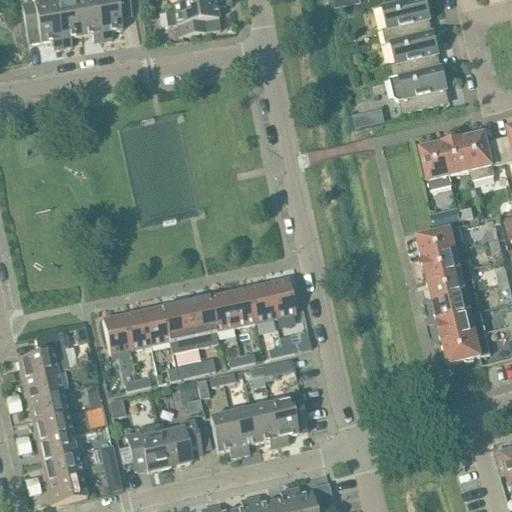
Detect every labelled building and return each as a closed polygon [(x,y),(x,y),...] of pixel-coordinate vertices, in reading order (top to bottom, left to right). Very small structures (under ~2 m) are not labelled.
[(94,2),(102,46),(111,45),(110,36),(121,35),(119,22),(131,21),(127,0),(93,0),(94,2),(94,3),(94,2)] [(135,0),(137,5),(138,13),(147,11),(146,3),(145,0),(135,0)] [(172,7),(172,8),(222,1),(222,0),(176,0),(178,6),(172,7)] [(387,32),(382,33),(385,47),(433,36),(432,35),(427,36),(424,25),(431,23),(427,6),(425,5),(424,0),(423,0),(382,10),(387,32)] [(165,31),(175,29),(177,40),(204,36),(218,34),(215,15),(215,11),(224,9),(222,1),(172,8),(163,16),(165,31)] [(20,7),(25,38),(27,50),(51,47),(52,54),(61,53),(53,3),(53,2),(20,7)] [(53,3),(61,53),(71,51),(69,43),(80,41),(74,6),(74,5),(55,8),(54,2),(53,2),(53,3)] [(74,6),(80,41),(91,39),(92,48),(102,46),(94,2),(94,3),(94,2),(74,5),(74,6)] [(389,82),(389,83),(441,70),(435,71),(432,60),(440,58),(436,41),(434,40),(433,36),(385,47),(385,48),(391,46),(396,67),(390,68),(393,81),(389,82)] [(360,54),(348,57),(351,68),(363,65),(360,54)] [(394,102),(399,104),(402,118),(444,108),(441,95),(448,93),(444,76),(442,75),(441,70),(389,83),(394,102)] [(380,113),(351,120),(354,132),(383,126),(380,113)] [(497,143),(503,167),(511,164),(511,130),(507,132),(509,140),(497,143)] [(462,142),(472,184),(494,179),(492,170),(503,167),(497,143),(486,145),(484,137),(462,142)] [(441,147),(449,180),(469,175),(471,185),(472,184),(462,142),(441,147)] [(419,153),(427,185),(430,195),(451,189),(449,180),(441,147),(419,153)] [(457,215),(460,224),(473,221),(470,211),(457,215)] [(444,218),(447,227),(460,224),(457,215),(444,218)] [(511,219),(503,222),(508,244),(511,242),(511,219)] [(417,240),(422,262),(455,254),(464,252),(459,230),(417,240)] [(485,233),(488,246),(498,244),(495,231),(485,233)] [(501,257),(498,244),(488,246),(492,259),(501,257)] [(427,283),(460,275),(455,255),(464,253),(464,252),(455,254),(422,262),(427,283)] [(495,275),(499,288),(508,286),(505,273),(495,275)] [(427,283),(432,304),(452,299),(465,297),(460,275),(427,283)] [(266,288),(273,323),(294,319),(286,283),(266,288)] [(511,299),(508,286),(499,288),(502,301),(511,299)] [(244,292),(252,328),(273,323),(266,288),(244,292)] [(224,297),(233,332),(252,328),(244,292),(224,297)] [(207,300),(214,336),(233,332),(224,297),(207,300)] [(432,304),(437,325),(470,317),(465,297),(452,299),(432,304)] [(190,304),(201,351),(217,347),(214,336),(207,300),(190,304)] [(175,307),(186,354),(201,351),(190,304),(175,307)] [(159,311),(168,346),(170,357),(186,354),(175,307),(159,311)] [(140,315),(150,350),(168,346),(159,311),(140,315)] [(122,319),(130,354),(150,350),(140,315),(122,319)] [(437,325),(442,346),(475,339),(470,317),(437,325)] [(108,359),(130,354),(122,319),(101,323),(108,359)] [(84,330),(74,332),(76,342),(77,346),(87,344),(86,339),(84,330)] [(15,362),(20,383),(57,375),(52,355),(67,351),(63,335),(32,342),(36,357),(15,362)] [(442,346),(447,368),(462,365),(462,367),(477,363),(476,361),(480,360),(475,339),(442,346)] [(279,350),(281,359),(293,357),(291,347),(279,350)] [(269,362),(281,359),(279,350),(267,353),(269,362)] [(240,359),(242,368),(254,366),(251,356),(240,359)] [(229,371),(242,368),(240,359),(227,362),(229,371)] [(203,364),(206,376),(213,374),(211,362),(203,364)] [(189,367),(192,379),(206,376),(203,364),(189,367)] [(174,371),(176,383),(192,379),(189,367),(174,371)] [(260,370),(262,379),(274,376),(271,367),(260,370)] [(247,372),(250,382),(252,392),(264,390),(262,379),(260,370),(247,372)] [(169,385),(176,383),(174,371),(166,372),(169,385)] [(20,383),(25,404),(62,395),(57,375),(20,383)] [(220,379),(222,388),(234,385),(232,376),(220,379)] [(0,380),(2,388),(14,385),(12,377),(0,380)] [(210,391),(222,388),(220,379),(208,382),(210,391)] [(135,383),(138,392),(150,390),(148,380),(135,383)] [(125,395),(138,392),(135,383),(123,386),(125,395)] [(199,403),(208,401),(204,384),(195,385),(199,403)] [(95,390),(84,393),(86,399),(96,396),(95,390)] [(25,404),(30,425),(67,416),(62,395),(25,404)] [(5,401),(6,408),(19,405),(17,398),(5,401)] [(289,403),(268,407),(277,450),(288,448),(286,439),(307,435),(298,398),(289,401),(289,403)] [(21,414),(19,405),(6,408),(8,417),(21,414)] [(248,413),(256,446),(267,443),(269,452),(277,450),(268,407),(248,412),(248,413)] [(229,417),(238,459),(248,457),(246,448),(256,446),(248,413),(248,412),(228,417),(229,417)] [(30,425),(35,445),(71,437),(67,416),(30,425)] [(229,461),(238,459),(229,417),(228,417),(208,421),(216,455),(227,452),(229,461)] [(160,436),(168,471),(190,466),(190,462),(201,460),(200,455),(211,453),(206,432),(195,434),(192,423),(178,426),(179,432),(160,436)] [(145,477),(168,471),(160,436),(158,427),(136,432),(137,436),(125,439),(133,474),(144,472),(145,477)] [(35,445),(40,466),(76,458),(71,437),(35,445)] [(14,442),(16,449),(28,447),(26,440),(14,442)] [(30,455),(28,447),(16,449),(18,458),(30,455)] [(509,493),(511,492),(511,454),(499,458),(509,493)] [(113,457),(100,460),(106,486),(119,483),(116,470),(113,457)] [(40,466),(44,487),(81,478),(76,458),(40,466)] [(86,501),(81,478),(44,487),(50,509),(86,501)] [(24,484),(25,491),(38,488),(36,481),(24,484)] [(40,497),(38,488),(25,491),(27,500),(40,497)] [(292,511),(332,511),(331,504),(313,508),(310,496),(299,499),(297,490),(288,493),(292,511)] [(270,506),(271,511),(292,511),(288,493),(279,495),(281,503),(270,506)] [(248,501),(250,511),(271,511),(270,506),(259,508),(257,499),(248,501)] [(250,511),(248,501),(239,504),(241,511),(250,511)]
